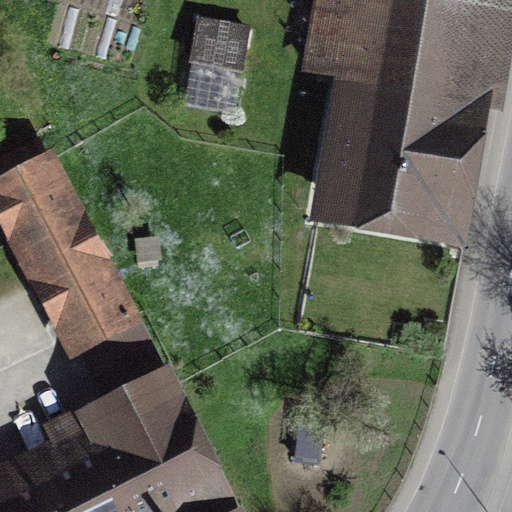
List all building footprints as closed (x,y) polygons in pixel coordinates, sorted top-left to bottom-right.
[(323,0),(310,70),(358,78),(362,53),(474,73),(486,0),(323,0)] [(246,28),(201,20),(194,60),(239,68),(246,28)] [(450,228),(471,105),(468,104),(474,73),(362,53),(358,78),(356,85),(353,85),(332,207),(450,228)] [(0,210),(73,349),(132,318),(39,141),(0,162),(0,210)] [(96,445),(0,492),(0,511),(230,511),(237,508),(175,383),(87,427),(96,445)]
